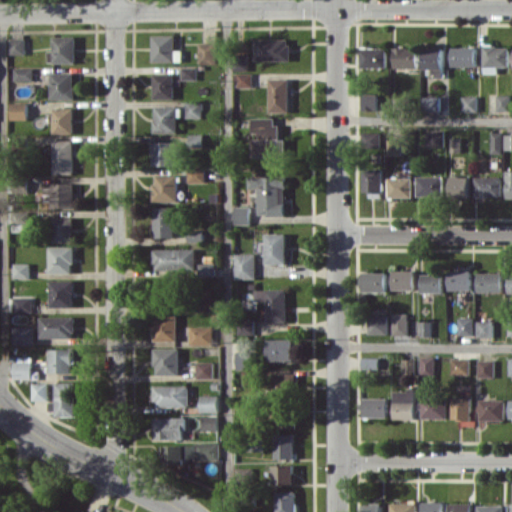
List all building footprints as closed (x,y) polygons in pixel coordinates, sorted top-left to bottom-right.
[(175,34),(153,35),(153,62),(183,61),(182,50),(176,50),(175,34)] [(54,36),(54,51),(49,51),(49,63),(76,63),(76,36),(54,36)] [(26,54),(25,37),(11,38),(11,54),(26,54)] [(256,61),(291,60),(291,38),(256,39),(256,61)] [(217,63),(217,42),(200,43),(200,63),(217,63)] [(452,46),(452,66),(477,66),(477,47),(452,46)] [(498,73),(498,67),(510,66),(509,46),(484,46),(485,73),(498,73)] [(387,67),(387,47),(362,47),(362,67),(387,67)] [(419,68),(419,48),(395,47),(395,67),(419,68)] [(444,48),(426,48),(425,68),(435,69),(435,77),(444,77),(444,48)] [(34,80),(34,67),(15,68),(15,80),(34,80)] [(198,67),(183,67),(183,79),(198,80),(198,67)] [(52,99),(74,99),(75,72),(52,72),(52,99)] [(175,73),(155,73),(154,99),(175,99),(175,73)] [(254,87),(253,73),(236,73),(236,87),(254,87)] [(270,111),(290,111),(290,78),(271,78),(270,111)] [(363,110),(378,110),(378,94),(363,94),(363,110)] [(510,95),(497,94),(497,110),(510,110),(510,95)] [(441,111),(440,96),(427,96),(427,111),(441,111)] [(478,96),(463,96),(463,112),(478,111),(478,96)] [(187,118),(203,118),(203,102),(187,101),(187,118)] [(29,102),(12,102),(12,120),(29,119),(29,102)] [(178,105),(155,106),(155,133),(179,132),(178,105)] [(54,133),(75,133),(74,108),(54,108),(54,133)] [(279,117),(252,118),(253,133),(259,133),(259,138),(251,138),(251,156),(287,156),(287,139),(279,139),(279,117)] [(445,147),(445,130),(426,130),(426,147),(445,147)] [(364,143),(385,144),(386,132),(364,132),(364,143)] [(502,153),(502,132),(491,132),(491,153),(502,153)] [(204,146),(203,133),(190,134),(190,147),(204,146)] [(450,151),(461,152),(461,138),(450,137),(450,151)] [(402,139),(389,139),(388,155),(402,155),(402,139)] [(54,173),(74,174),(74,140),(55,140),(54,173)] [(154,166),(177,165),(176,141),(154,141),(154,166)] [(207,182),(206,168),(189,169),(190,183),(207,182)] [(365,170),(365,192),(383,192),(384,170),(365,170)] [(179,201),(179,174),(155,174),(155,201),(179,201)] [(287,215),(286,176),(250,177),(251,188),(260,188),(261,215),(287,215)] [(444,176),(419,176),(418,195),(444,195),(444,176)] [(470,197),(471,176),(451,176),(451,197),(470,197)] [(502,176),(476,176),(476,196),(502,195),(502,176)] [(413,197),(414,178),(389,177),(389,196),(413,197)] [(46,199),(53,199),(53,207),(75,208),(76,183),(46,183),(46,199)] [(155,237),(175,237),(175,206),(155,206),(155,237)] [(252,206),(236,206),(236,224),(252,224),(252,206)] [(13,231),(29,231),(30,216),(14,216),(13,231)] [(74,243),(75,217),(54,217),(53,242),(74,243)] [(189,241),(204,241),(204,229),(189,229),(189,241)] [(288,233),(267,233),(268,264),(288,263),(288,233)] [(75,246),(50,245),(50,272),(74,273),(75,246)] [(197,249),(155,248),(155,270),(197,270),(197,249)] [(256,253),(239,253),(240,279),(257,278),(256,253)] [(31,277),(31,263),(14,263),(14,277),(31,277)] [(217,276),(216,263),(199,263),(200,276),(217,276)] [(394,290),(416,290),(416,270),(393,270),(394,290)] [(472,271),(450,270),(449,290),(472,290),(472,271)] [(388,292),(387,272),(363,272),(363,292),(388,292)] [(503,272),(478,273),(479,292),(503,291),(503,272)] [(443,292),(444,274),(423,274),(422,292),(443,292)] [(52,307),(74,307),(74,280),(51,280),(52,307)] [(288,289),(258,289),(258,300),(269,301),(268,321),(288,321),(288,289)] [(15,312),(33,312),(33,297),(16,296),(15,312)] [(393,335),(408,335),(408,313),(393,313),(393,335)] [(178,314),(156,314),(156,341),(178,340),(178,314)] [(388,315),(369,316),(369,334),(388,334),(388,315)] [(75,316),(41,316),(41,338),(76,337),(75,316)] [(474,335),(474,317),(459,317),(459,335),(474,335)] [(431,336),(431,321),(421,321),(421,336),(431,336)] [(494,321),(478,321),(478,336),(493,336),(494,321)] [(35,326),(14,326),(14,345),(35,344),(35,326)] [(214,344),(214,327),(191,327),(191,344),(214,344)] [(269,360),(296,360),(296,338),(269,339),(269,360)] [(50,373),(74,372),(73,348),(50,349),(50,373)] [(180,348),(156,348),(156,374),(180,375),(180,348)] [(237,368),(252,369),(253,351),(238,351),(237,368)] [(435,375),(435,356),(421,356),(421,375),(435,375)] [(379,357),(361,357),(361,369),(380,368),(379,357)] [(470,375),(470,358),(450,357),(449,374),(470,375)] [(402,374),(415,374),(416,358),(403,358),(402,374)] [(480,377),(494,377),(495,359),(480,359),(480,377)] [(33,361),(15,361),(14,378),(32,379),(33,361)] [(214,361),(198,361),(198,378),(214,378),(214,361)] [(297,373),(275,374),(275,397),(297,396),(297,373)] [(76,382),(56,382),(56,401),(50,401),(49,414),(76,415),(76,382)] [(33,383),(33,400),(49,400),(49,383),(33,383)] [(189,385),(155,385),(155,406),(189,406),(189,385)] [(416,390),(394,390),(394,419),(415,419),(416,390)] [(219,395),(201,395),(201,412),(219,412),(219,395)] [(448,419),(448,397),(423,396),(422,418),(448,419)] [(388,398),(363,397),(363,417),(388,417),(388,398)] [(506,399),(480,399),(480,420),(505,420),(506,399)] [(218,415),(203,415),(203,430),(218,430),(218,415)] [(154,418),(155,439),(186,439),(186,417),(154,418)] [(295,433),(276,434),(276,459),(295,458),(295,433)] [(162,444),(162,464),(186,463),(185,460),(220,459),(220,443),(162,444)] [(295,464),(274,465),(274,483),(296,483),(295,464)] [(253,467),(237,468),(237,480),(254,480),(253,467)] [(277,511),(297,511),(297,491),(277,491),(277,511)] [(422,511),(443,511),(444,501),(423,501),(422,511)] [(391,502),(391,511),(417,511),(417,502),(391,502)] [(472,511),(473,503),(450,503),(450,511),(472,511)]
